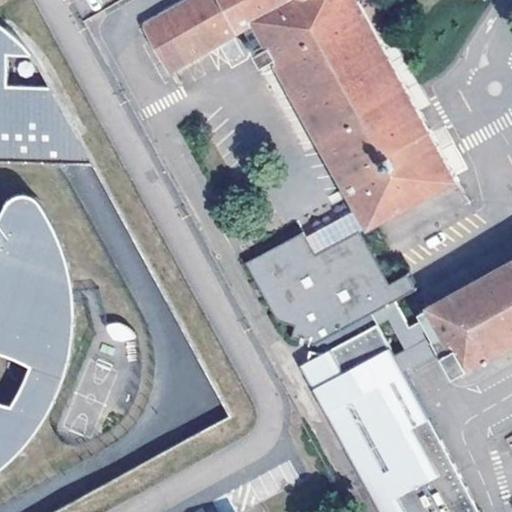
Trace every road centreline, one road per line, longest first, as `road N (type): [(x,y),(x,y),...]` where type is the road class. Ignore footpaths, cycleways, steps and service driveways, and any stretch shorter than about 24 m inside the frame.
road 1 (unclassified): [(51,0),(264,394),(268,415),(254,445),(133,511)]
road 2 (unclassified): [(155,0),(130,14),(119,44),(368,511)]
road 3 (unclassified): [(511,394),(461,430),(493,511)]
